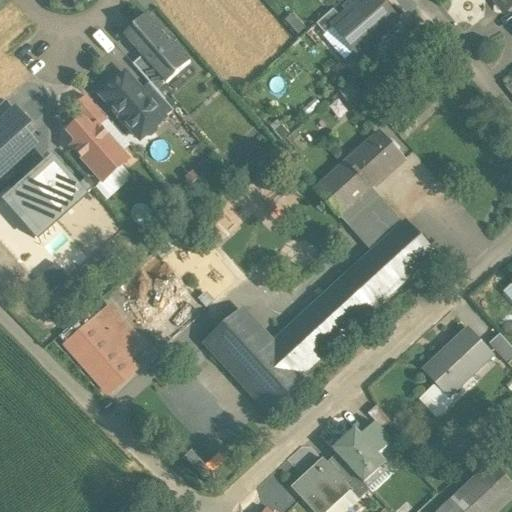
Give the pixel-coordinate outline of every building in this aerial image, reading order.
[(362,0),(340,20),(332,27),(333,28),(358,57),(397,23),(377,0),(362,0)] [(511,0),(496,0),(505,10),(511,4),(511,0)] [(332,11),(316,25),(324,35),(333,28),(332,27),(340,20),(332,11)] [(190,64),(148,16),(133,29),(137,33),(128,41),(142,58),(164,83),(166,84),(190,64)] [(164,83),(142,58),(132,66),(149,85),(155,92),(164,83)] [(140,93),(125,75),(101,96),(140,141),(145,136),(149,137),(154,132),(155,128),(164,121),(140,93)] [(155,92),(149,85),(140,93),(164,120),(173,112),(155,92)] [(0,127),(17,112),(5,99),(0,103),(0,127)] [(106,121),(87,99),(72,112),(81,122),(83,123),(91,132),(96,128),(97,128),(106,121)] [(0,179),(0,180),(37,144),(22,129),(28,123),(17,112),(0,127),(0,179)] [(97,128),(96,128),(91,132),(83,123),(81,122),(72,130),(72,133),(80,142),(72,149),(103,183),(127,162),(97,128)] [(380,134),(315,192),(339,218),(342,214),(370,189),(403,160),(380,134)] [(35,240),(84,197),(76,189),(74,190),(53,166),(38,179),(36,176),(3,205),(35,240)] [(84,181),(76,189),(84,197),(92,190),(84,181)] [(404,226),(370,189),(342,214),(376,251),(404,226)] [(272,345),(241,310),(204,343),(266,412),(303,379),(299,375),(432,254),(405,224),(404,226),(376,251),(272,345)] [(120,291),(147,329),(194,296),(167,258),(120,291)] [(108,310),(93,323),(94,324),(68,347),(67,346),(66,347),(108,395),(135,371),(123,357),(130,350),(135,355),(142,348),(108,310)] [(68,347),(94,324),(93,323),(86,315),(60,338),(67,346),(68,347)] [(492,359),(467,331),(445,350),(446,351),(423,372),(447,399),(449,397),(446,394),(468,375),(470,378),(492,359)] [(511,360),(511,349),(499,335),(489,344),(508,365),(511,360)] [(158,405),(211,464),(241,438),(188,379),(158,405)] [(390,423),(376,407),(367,415),(382,431),(390,423)] [(374,426),(361,438),(378,457),(392,444),(373,423),(372,424),(374,426)] [(354,431),(352,434),(346,432),(341,437),(341,444),(332,452),(345,466),(363,486),(385,465),(383,462),(383,463),(378,457),(361,438),(354,431)] [(392,444),(378,457),(383,463),(383,462),(384,462),(392,471),(406,459),(392,444)] [(326,465),(322,461),(318,465),(303,479),(303,478),(291,489),(309,508),(312,511),(328,511),(350,493),(351,492),(336,476),(337,475),(337,474),(327,464),(326,465)] [(511,486),(491,464),(439,511),(497,511),(511,499),(511,486)] [(363,486),(345,466),(337,474),(337,475),(336,476),(351,492),(350,493),(358,502),(369,492),(363,486)] [(342,499),(328,511),(347,511),(351,509),(342,499)]
